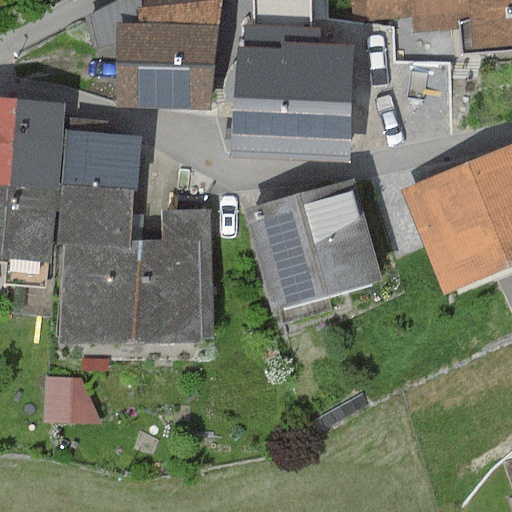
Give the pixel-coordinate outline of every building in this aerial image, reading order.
[(124,42),(122,110),(228,113),(230,0),(130,0),(93,17),(94,48),(124,42)] [(242,19),(242,81),(306,84),(306,51),(329,51),(328,0),(254,0),(255,19),(242,19)] [(474,0),(372,0),(374,22),(415,19),(416,35),(477,31),(474,0)] [(511,0),(474,0),(477,31),(478,50),(511,47),(511,0)] [(242,81),(239,159),(357,163),(359,53),(329,51),(306,51),(306,84),(242,81)] [(69,106),(0,99),(0,188),(60,192),(63,192),(69,106)] [(64,246),(69,247),(137,251),(137,244),(140,192),(146,192),(150,144),(111,135),(110,125),(74,122),(64,246)] [(511,148),(406,191),(449,297),(511,271),(511,148)] [(362,182),(251,212),(282,330),(348,312),(344,298),(390,286),(362,182)] [(60,192),(0,188),(0,259),(55,264),(60,192)] [(148,243),(145,348),(219,342),(215,212),(166,214),(167,243),(148,243)] [(66,346),(145,348),(148,243),(137,244),(137,251),(69,247),(66,346)] [(47,379),(46,424),(83,425),(84,380),(47,379)] [(511,511),(511,458),(498,463),(511,502),(511,511)]
